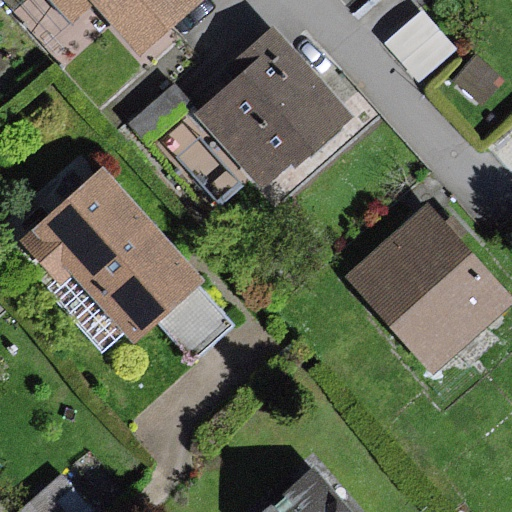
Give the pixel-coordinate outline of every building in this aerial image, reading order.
[(52,0),(81,33),(101,16),(146,69),(216,10),(207,0),(52,0)] [(369,123),(286,32),(200,109),(178,85),(130,129),(169,172),(214,131),(280,204),(369,123)] [(215,288),(114,177),(32,251),(71,295),(84,283),(147,351),(168,332),(202,369),(242,333),(207,295),(215,288)] [(511,313),(511,299),(433,215),(357,286),(443,377),(511,313)] [(349,511),(316,473),(270,511),(349,511)] [(77,511),(55,487),(27,511),(77,511)]
